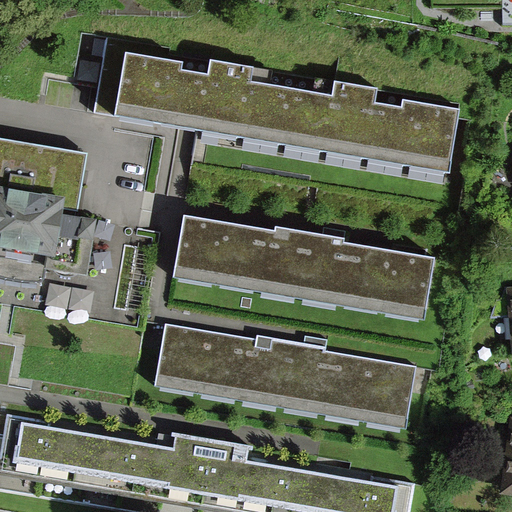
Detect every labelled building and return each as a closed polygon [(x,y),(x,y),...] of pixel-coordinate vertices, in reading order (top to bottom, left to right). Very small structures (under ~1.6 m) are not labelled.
[(184,64),(124,53),(112,122),(187,135),(450,179),(462,112),(403,102),(401,111),(374,107),(377,91),(335,84),(332,97),(252,83),(254,69),(211,62),(208,77),(183,73),(184,64)] [(0,278),(39,285),(45,281),(46,272),(88,279),(98,224),(76,220),(87,154),(0,139),(0,278)] [(322,241),(183,217),(173,279),(426,322),(436,260),(322,241)] [(50,282),(48,304),(93,307),(94,285),(50,282)] [(508,318),(511,362),(511,287),(506,288),(501,300),(497,300),(490,320),(508,318)] [(305,349),(165,326),(154,389),(405,432),(416,368),(305,349)] [(5,426),(0,456),(0,477),(200,511),(411,511),(415,488),(247,461),(248,448),(176,435),(173,449),(167,448),(51,429),(51,423),(7,414),(5,426)] [(511,417),(509,417),(499,496),(511,497),(511,417)]
